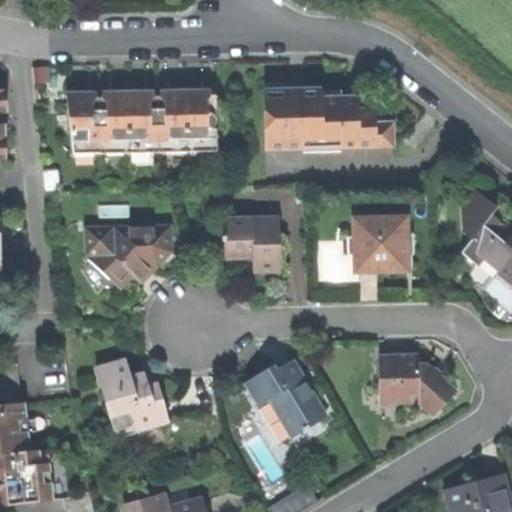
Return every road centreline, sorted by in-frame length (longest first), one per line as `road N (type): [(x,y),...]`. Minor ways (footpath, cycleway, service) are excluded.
road 1 (residential): [(511,151),(391,57),(336,42),(262,31),(20,51)]
road 2 (residential): [(506,361),(443,317),(188,321)]
road 3 (residential): [(20,51),(34,325),(0,327)]
road 4 (residential): [(339,511),(491,417),(506,361)]
